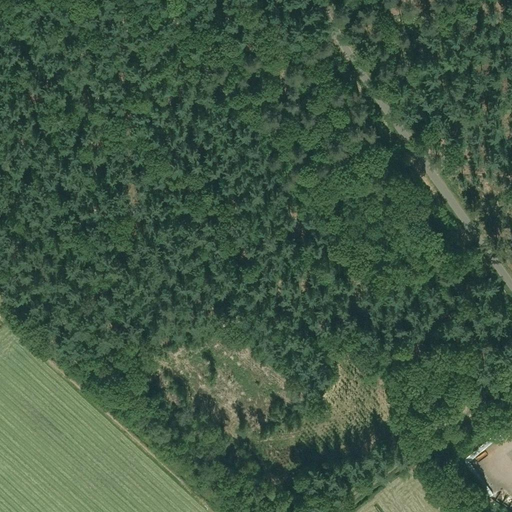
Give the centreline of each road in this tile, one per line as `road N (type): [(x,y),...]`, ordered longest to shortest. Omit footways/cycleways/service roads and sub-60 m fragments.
road 1 (unclassified): [(511,285),(404,138),(317,0)]
road 2 (track): [(226,511),(0,302)]
road 3 (track): [(511,375),(340,511)]
